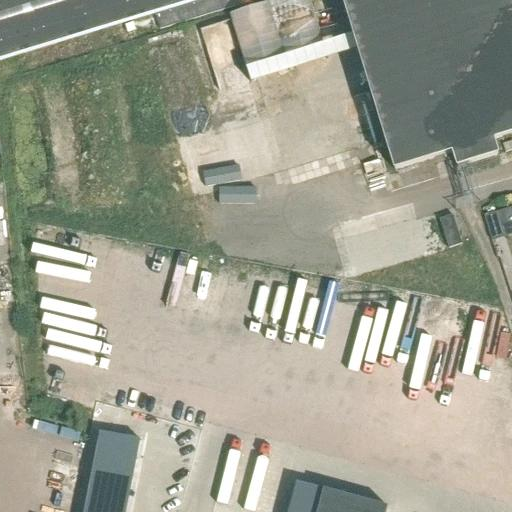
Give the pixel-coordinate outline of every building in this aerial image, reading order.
[(0,0),(0,62),(155,15),(160,30),(236,7),(233,0),(0,0)] [(492,141),(511,134),(511,0),(342,0),(394,170),(452,153),(457,168),(497,155),(492,141)] [(511,208),(484,217),(489,236),(511,229),(511,208)] [(453,216),(440,220),(448,249),(462,245),(453,216)] [(100,433),(84,511),(126,511),(140,441),(100,433)] [(384,511),(386,507),(323,490),(297,483),(293,499),(289,511),(384,511)]
